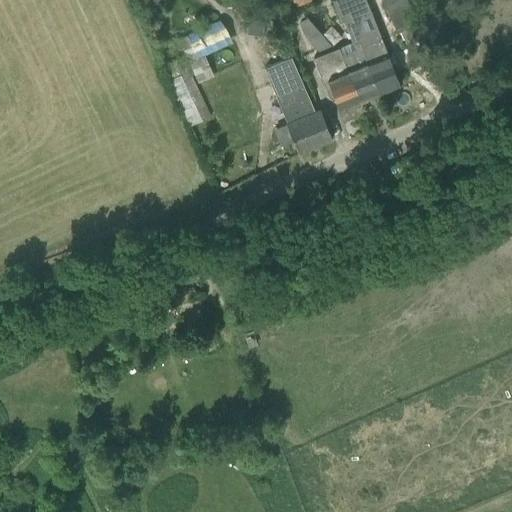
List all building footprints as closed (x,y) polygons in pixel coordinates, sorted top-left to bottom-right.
[(137,0),(142,9),(158,2),(157,1),(158,0),(137,0)] [(355,0),(333,0),(343,23),(345,22),(354,41),(377,94),(400,85),(382,38),(368,44),(357,17),(362,15),(355,0)] [(416,24),(406,0),(383,0),(397,32),(416,24)] [(250,9),(246,35),(263,37),(266,11),(250,9)] [(333,46),(308,18),(300,23),(304,35),(319,52),(333,46)] [(182,56),(195,83),(206,78),(194,50),(186,34),(178,38),(186,54),(182,56)] [(361,100),(377,94),(353,41),(338,48),(361,100)] [(328,82),(339,109),(361,100),(338,48),(336,48),(324,53),(313,58),(323,84),(328,82)] [(332,140),(320,111),(314,113),(290,57),(263,68),(287,124),(273,130),(279,146),(293,140),(299,154),(332,140)] [(179,91),(194,123),(211,115),(197,83),(179,91)]
